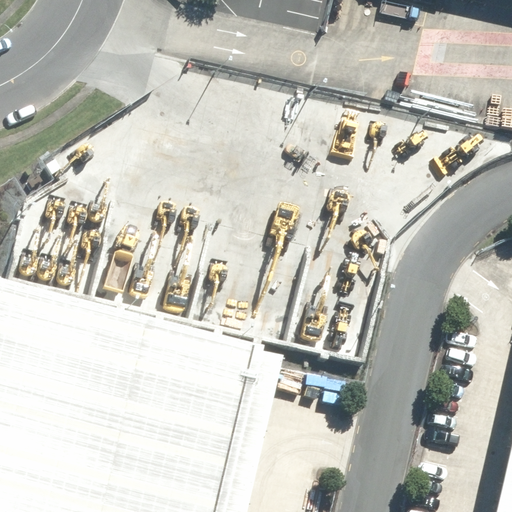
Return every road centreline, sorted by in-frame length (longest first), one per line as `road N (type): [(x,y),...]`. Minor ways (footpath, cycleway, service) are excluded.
road 1 (unclassified): [(363,511),(422,255),(473,199),(511,181)]
road 2 (unknown): [(467,511),(501,310),(492,263),(446,229)]
road 3 (unclassified): [(0,76),(82,26),(88,0)]
